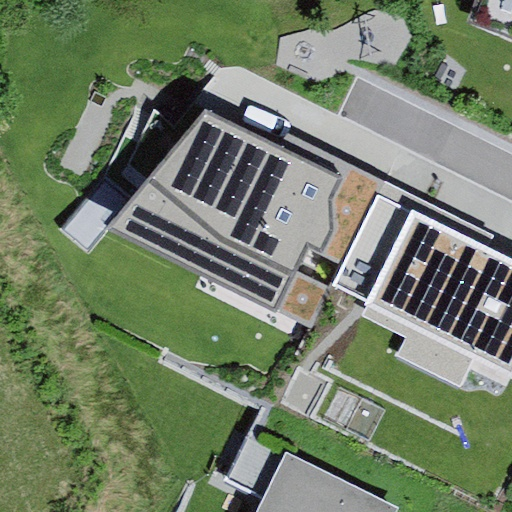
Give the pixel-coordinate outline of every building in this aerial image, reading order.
[(511,0),(468,0),(462,18),(511,35),(511,0)] [(234,117),(207,103),(99,225),(276,309),(342,172),(286,143),(252,126),(234,117)] [(333,195),(311,242),(339,257),(363,210),(333,195)] [(511,257),(413,207),(367,295),(372,298),(477,349),(511,369),(511,368),(511,257)] [(477,349),(372,298),(364,313),(407,334),(397,354),(460,384),(477,349)] [(393,511),(397,506),(285,449),(252,511),(393,511)]
